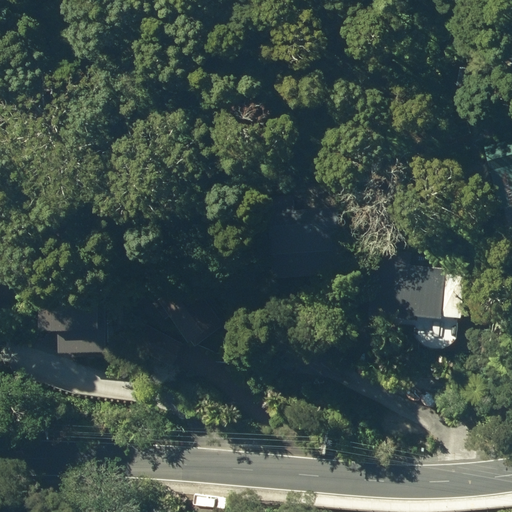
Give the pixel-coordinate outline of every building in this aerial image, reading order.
[(499,213),(511,209),(511,166),(491,171),(499,213)] [(269,182),(272,282),(344,279),(341,180),(269,182)] [(155,299),(189,347),(222,324),(175,260),(151,278),(163,294),(155,299)] [(377,262),(371,321),(420,325),(420,322),(444,324),(444,321),(463,323),(468,271),(377,262)] [(185,347),(142,323),(123,357),(167,381),(185,347)]
